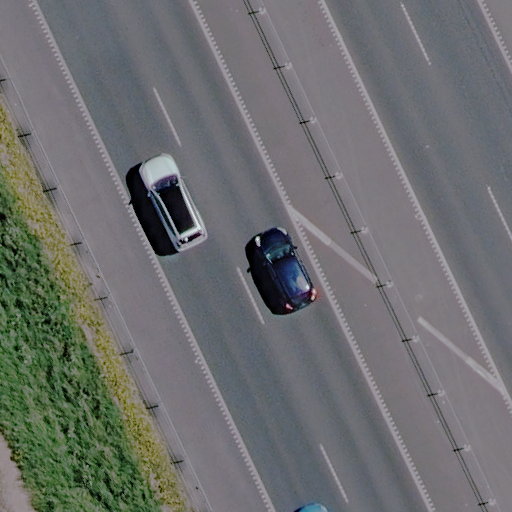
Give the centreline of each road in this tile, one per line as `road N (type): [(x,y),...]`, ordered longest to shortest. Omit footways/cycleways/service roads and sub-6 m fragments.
road 1 (motorway): [(395,511),(148,0)]
road 2 (motorway): [(431,0),(511,169)]
